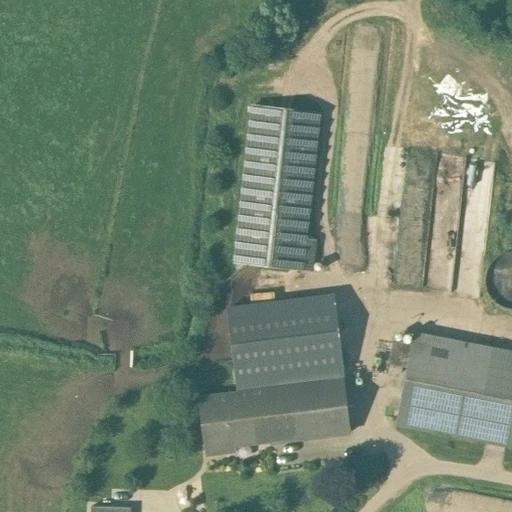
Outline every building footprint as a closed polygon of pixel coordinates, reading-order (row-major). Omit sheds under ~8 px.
[(316,133),(251,126),(236,263),(312,271),(315,241),(305,240),(316,133)] [(511,249),(502,252),(493,258),(486,268),(484,280),(487,291),(493,301),(503,307),(511,308),(511,249)] [(335,303),(230,316),(239,393),(277,389),(272,347),(339,339),(335,303)] [(493,349),(414,334),(412,345),(407,368),(396,424),(475,439),(493,349)] [(412,345),(393,341),(389,364),(407,368),(412,345)] [(511,352),(493,349),(475,439),(511,446),(511,352)] [(239,393),(199,399),(206,455),(237,450),(236,446),(351,431),(344,380),(277,389),(239,393)]
